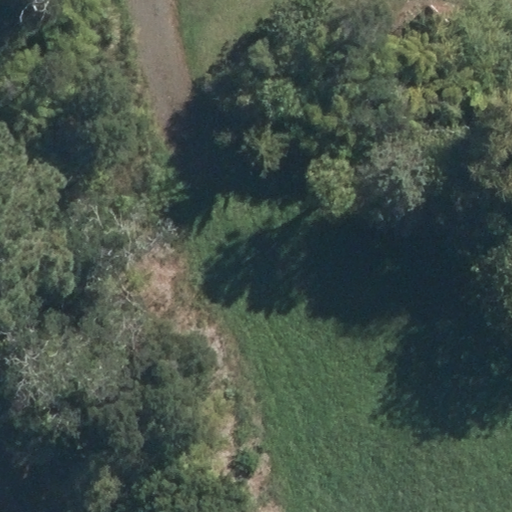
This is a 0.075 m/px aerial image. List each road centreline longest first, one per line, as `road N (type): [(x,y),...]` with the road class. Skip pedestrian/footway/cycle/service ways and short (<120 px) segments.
road 1 (track): [(158,0),(249,328),(277,364),(305,511)]
road 2 (track): [(511,470),(473,440),(371,389)]
